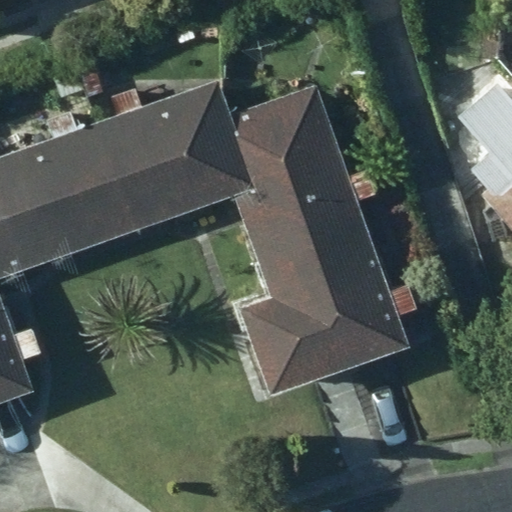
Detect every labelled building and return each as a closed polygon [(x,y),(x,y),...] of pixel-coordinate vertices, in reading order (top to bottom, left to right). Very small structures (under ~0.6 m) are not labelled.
[(511,238),(511,73),(500,60),(451,102),(485,142),(470,155),(486,175),(470,189),(511,238)] [(205,82),(110,114),(145,218),(225,190),(241,186),(216,115),(205,82)] [(306,84),(216,115),(241,186),(225,190),(234,216),(339,181),(306,84)] [(110,114),(0,152),(0,221),(14,262),(145,218),(110,114)] [(394,341),(366,259),(339,181),(234,216),(260,294),(230,304),(258,388),(394,341)] [(0,267),(14,262),(0,221),(0,267)] [(0,387),(15,383),(0,339),(0,387)]
